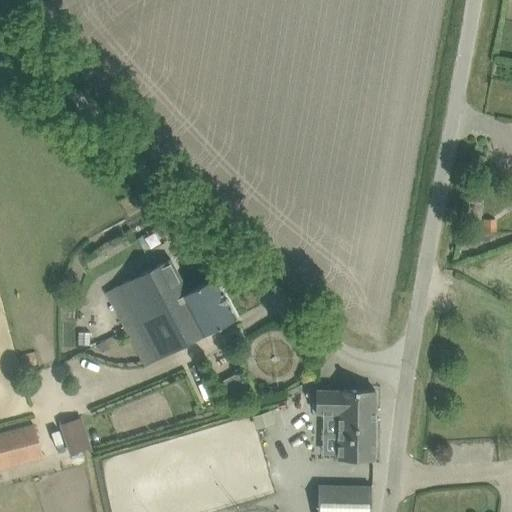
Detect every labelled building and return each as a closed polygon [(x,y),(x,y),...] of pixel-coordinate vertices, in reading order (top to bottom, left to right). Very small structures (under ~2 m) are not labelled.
[(502,245),(498,233),(485,238),(488,249),(502,245)] [(107,294),(124,326),(188,292),(170,259),(153,268),(107,294)] [(188,292),(124,326),(146,368),(220,327),(237,318),(216,278),(188,292)] [(234,375),(221,380),(227,396),(240,391),(234,375)] [(338,460),(374,460),(375,430),(376,390),(339,390),(339,391),(316,390),(316,413),(339,413),(338,460)] [(511,400),(499,405),(510,435),(511,434),(511,400)] [(266,413),(253,417),(256,427),(269,423),(266,413)] [(80,415),(60,422),(69,453),(90,446),(80,415)] [(0,469),(43,458),(35,424),(0,433),(0,469)] [(318,485),(317,511),(370,511),(371,486),(318,485)]
